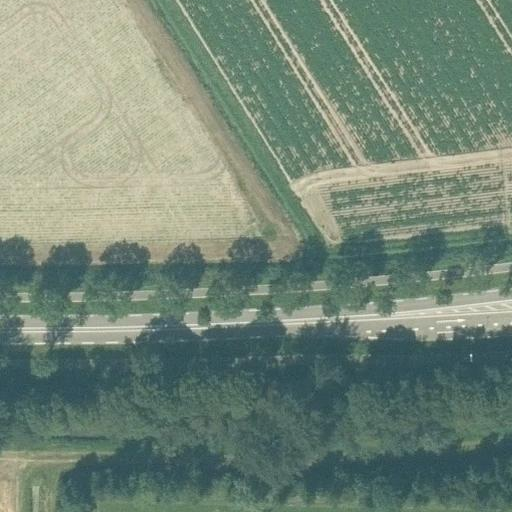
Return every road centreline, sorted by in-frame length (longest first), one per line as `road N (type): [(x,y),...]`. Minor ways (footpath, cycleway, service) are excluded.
road 1 (track): [(511,442),(299,462),(26,458)]
road 2 (primary): [(423,313),(0,330)]
